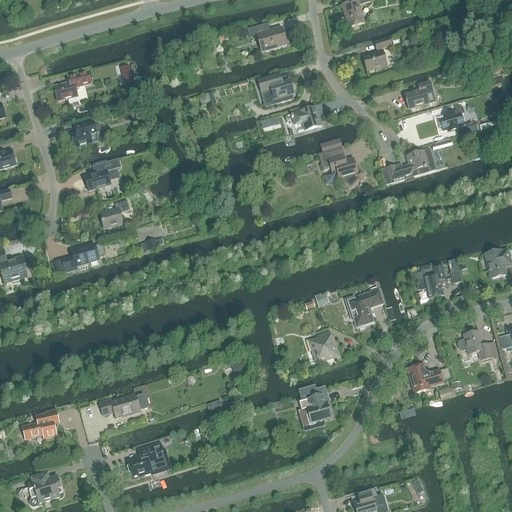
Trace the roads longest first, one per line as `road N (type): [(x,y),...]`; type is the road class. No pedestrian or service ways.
road 1 (residential): [(316,473),(355,433),(388,363),(412,335),(447,317),(511,302)]
road 2 (residential): [(45,230),(51,172),(14,52)]
road 3 (residential): [(389,143),(330,81),(310,0)]
road 4 (residential): [(14,52),(151,12)]
road 5 (residential): [(182,511),(316,473)]
